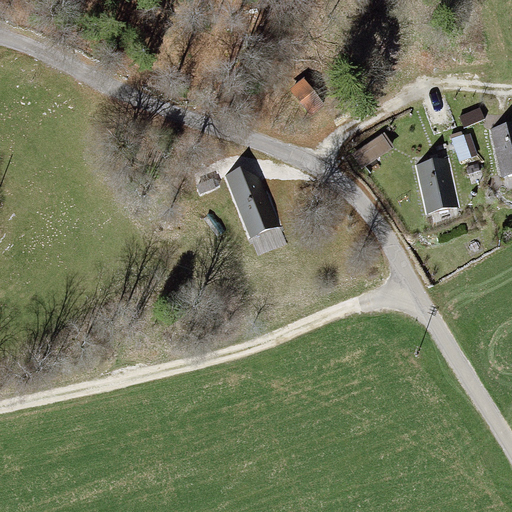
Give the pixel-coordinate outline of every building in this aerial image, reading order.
[(330,111),(302,80),(288,93),(317,123),(330,111)] [(460,115),(465,127),(485,119),(480,107),(460,115)] [(511,123),(493,128),(502,175),(511,172),(511,123)] [(462,131),(450,135),(460,162),(478,156),(470,133),(464,135),(462,131)] [(353,153),(363,169),(394,150),(384,134),(353,153)] [(451,156),(419,162),(428,213),(461,206),(451,156)] [(466,166),(469,175),(481,170),(479,162),(466,166)] [(224,175),(250,238),(281,226),(258,175),(224,175)] [(195,187),(198,195),(215,189),(213,181),(195,187)]
